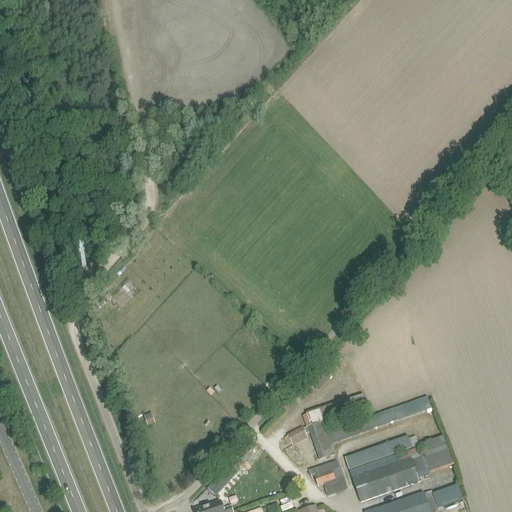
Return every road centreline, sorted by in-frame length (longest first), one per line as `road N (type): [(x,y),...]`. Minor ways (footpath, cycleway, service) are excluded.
road 1 (unclassified): [(159,511),(181,499),(511,136)]
road 2 (track): [(72,322),(79,296),(148,210),(152,193),(114,0)]
road 3 (trunk): [(121,511),(0,188)]
road 4 (trunk): [(0,314),(79,511)]
road 5 (unclassified): [(143,511),(72,322)]
road 6 (unknown): [(253,420),(346,511)]
